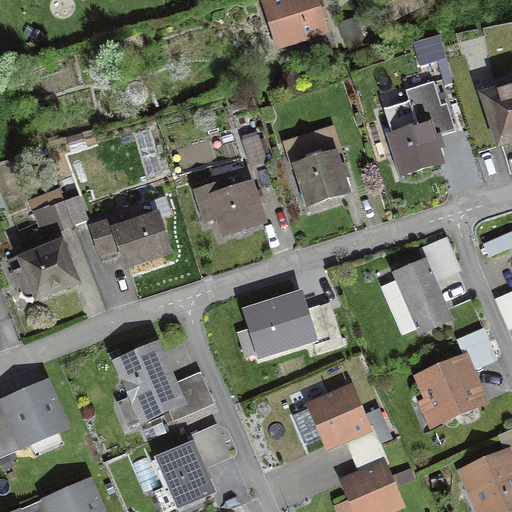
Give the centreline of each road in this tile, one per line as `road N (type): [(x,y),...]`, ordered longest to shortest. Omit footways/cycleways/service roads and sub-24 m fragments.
road 1 (residential): [(183,298),(452,218)]
road 2 (residential): [(183,298),(274,511)]
road 3 (residential): [(0,370),(183,298)]
road 4 (residential): [(511,359),(452,218)]
